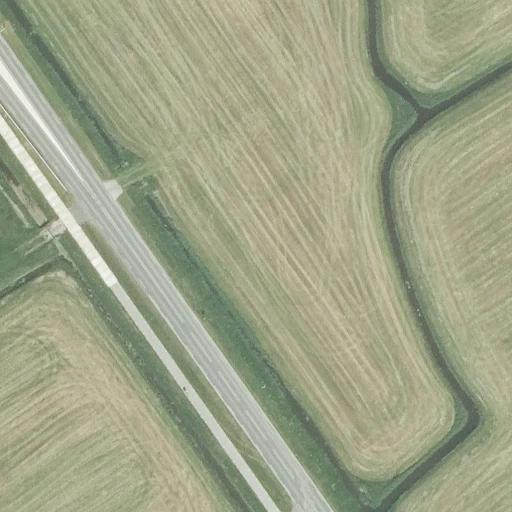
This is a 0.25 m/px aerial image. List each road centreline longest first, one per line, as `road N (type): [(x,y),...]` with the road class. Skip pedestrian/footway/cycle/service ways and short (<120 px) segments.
road 1 (primary): [(315,511),(81,181)]
road 2 (primary): [(81,181),(78,163),(0,47)]
road 3 (primary): [(0,86),(64,171),(81,181)]
